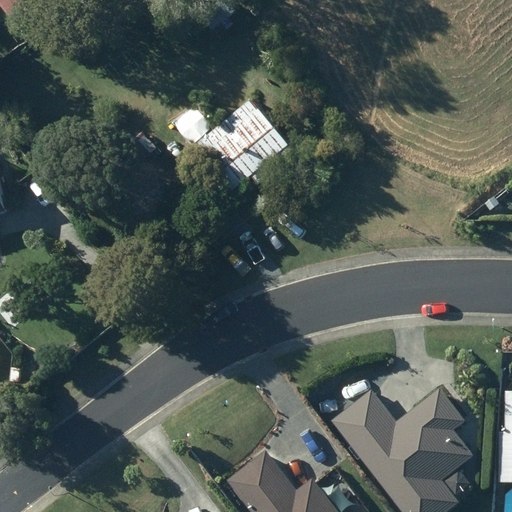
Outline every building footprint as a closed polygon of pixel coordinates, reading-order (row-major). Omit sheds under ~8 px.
[(1,0),(21,25),(52,2),(50,0),(1,0)] [(41,33),(32,21),(21,29),(31,41),(41,33)] [(259,100),(201,145),(238,192),(258,176),(264,184),(302,154),(259,100)] [(134,146),(148,161),(161,149),(147,134),(134,146)] [(0,218),(17,214),(0,160),(0,218)] [(451,511),(464,502),(446,479),(477,454),(458,429),(470,420),(443,386),(400,421),(375,390),(334,423),(405,511),(451,511)] [(511,389),(509,390),(508,431),(503,431),(501,481),(511,481),(511,389)] [(231,481),(254,511),(343,511),(317,479),(302,491),(269,450),(231,481)]
